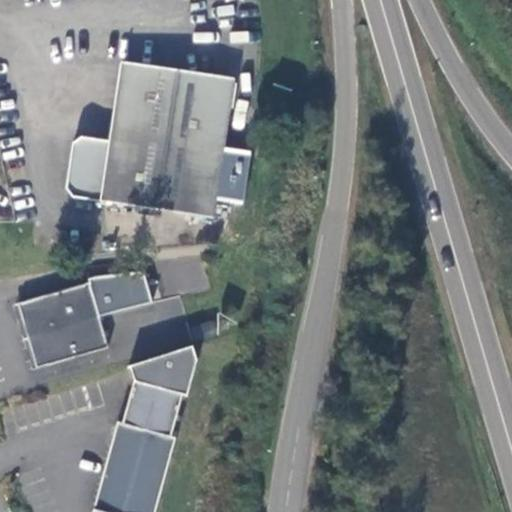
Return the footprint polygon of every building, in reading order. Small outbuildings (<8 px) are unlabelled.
[(225,161),(237,80),(125,64),(113,142),(83,139),(75,145),(68,190),(75,199),(187,216),(216,220),(221,183),(230,185),(233,162),(225,161)] [(17,304),(27,339),(99,318),(89,283),(17,304)] [(99,318),(27,339),(36,369),(108,348),(99,318)] [(197,362),(192,347),(129,367),(134,381),(122,425),(171,438),(183,396),(188,397),(197,362)] [(171,438),(122,425),(117,424),(93,510),(100,511),(155,511),(175,440),(171,438)]
